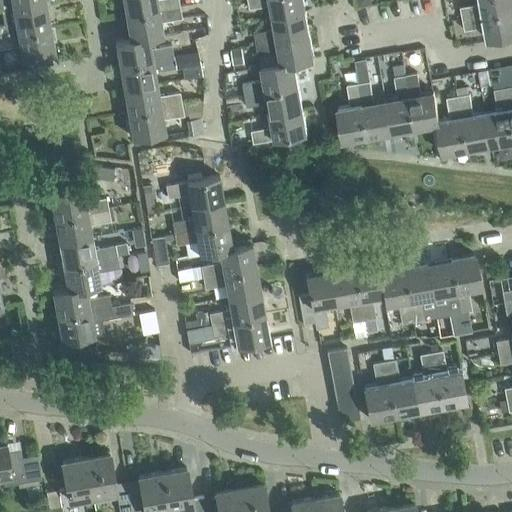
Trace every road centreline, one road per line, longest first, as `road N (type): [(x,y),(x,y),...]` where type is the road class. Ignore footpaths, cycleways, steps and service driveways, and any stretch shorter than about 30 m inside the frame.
road 1 (residential): [(511,473),(469,476),(242,450),(153,417),(0,400)]
road 2 (residential): [(370,37),(445,25),(449,54),(511,46)]
road 3 (unknown): [(186,398),(154,282)]
